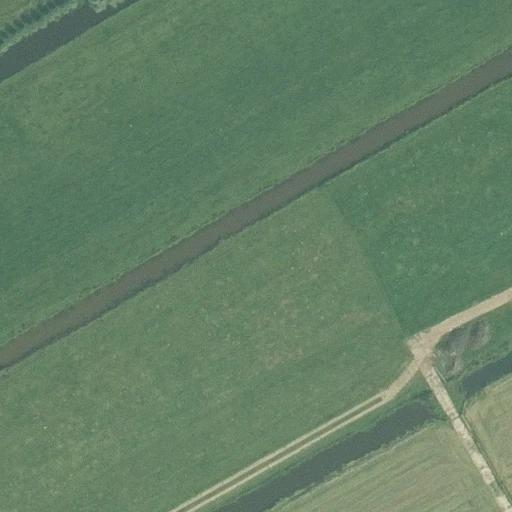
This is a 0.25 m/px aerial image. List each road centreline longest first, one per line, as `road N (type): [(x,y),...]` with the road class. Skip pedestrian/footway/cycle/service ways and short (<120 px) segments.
road 1 (track): [(418,348),(412,369),(386,395),(181,511)]
road 2 (track): [(511,294),(418,348),(506,511)]
